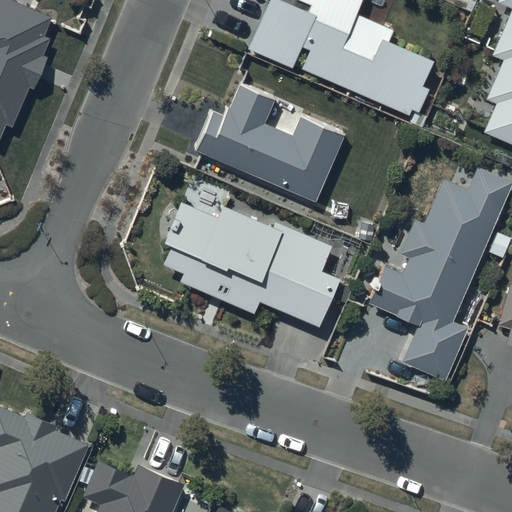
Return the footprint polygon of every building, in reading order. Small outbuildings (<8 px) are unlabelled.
[(58,16),(19,0),(0,0),(0,147),(8,128),(15,131),(33,90),(38,90),(48,59),(45,56),(54,36),(50,35),(58,16)] [(359,0),(261,0),(261,3),(265,4),(248,50),(294,67),(300,51),(308,54),(301,72),(406,111),(408,106),(421,111),(429,90),(425,86),(433,63),(384,45),(389,31),(353,18),(359,0)] [(511,145),(511,0),(502,0),(501,5),(511,9),(493,55),(501,61),(485,103),(495,107),(484,134),(511,145)] [(272,103),(242,90),(229,120),(212,112),(194,152),(319,205),(349,135),(300,114),(291,135),(263,123),(272,103)] [(511,186),(511,182),(479,168),(469,190),(443,179),(424,221),(414,217),(397,256),(408,261),(402,275),(384,267),(367,306),(420,328),(405,361),(443,378),(464,329),(453,324),(511,186)] [(218,221),(181,205),(163,246),(170,252),(163,268),(184,277),(181,284),(256,316),(261,306),(320,331),(342,281),(323,273),(333,250),(275,226),(273,232),(223,211),(218,221)] [(511,286),(509,286),(498,327),(509,330),(504,346),(511,348),(511,286)] [(90,449),(0,410),(0,511),(55,511),(60,500),(65,504),(90,449)] [(170,511),(182,485),(140,467),(137,476),(96,459),(80,497),(98,504),(94,511),(170,511)]
